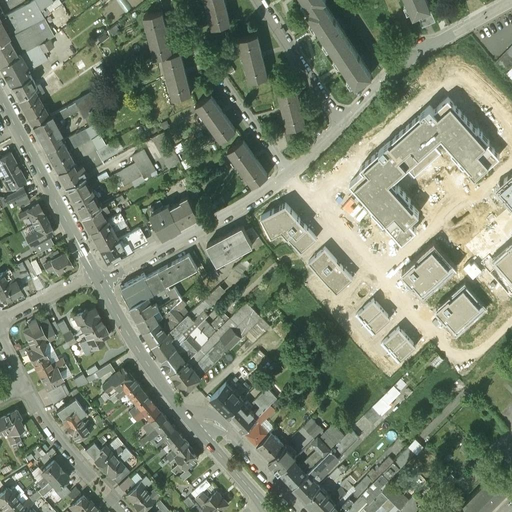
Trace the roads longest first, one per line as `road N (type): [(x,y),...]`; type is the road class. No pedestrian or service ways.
road 1 (residential): [(511,312),(459,361),(292,174)]
road 2 (residential): [(101,287),(233,216),(292,174)]
road 3 (residential): [(349,119),(405,68),(511,8)]
road 4 (secondary): [(93,272),(0,101)]
road 5 (residential): [(292,174),(181,25)]
road 6 (residential): [(123,511),(59,441),(23,383)]
road 7 (secondary): [(191,422),(101,287)]
road 8 (residential): [(302,511),(228,430),(191,422)]
road 9 (residential): [(349,119),(264,0)]
